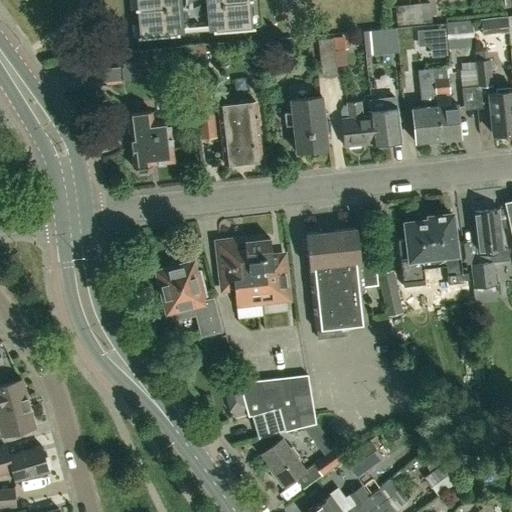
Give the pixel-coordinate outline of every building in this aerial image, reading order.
[(135,0),(137,8),(135,8),(135,10),(137,10),(139,36),(137,36),(137,38),(179,35),(178,32),(177,33),(174,0),(211,0),(214,30),(213,30),(213,32),(254,28),(254,26),(252,26),(250,1),(252,0),(251,0),(135,0)] [(400,23),(431,20),(429,3),(398,6),(400,21),(400,23)] [(474,47),(471,19),(445,22),(447,38),(448,50),(474,47)] [(386,53),(398,51),(395,28),(383,29),(386,53)] [(431,44),(446,43),(445,28),(430,29),(431,44)] [(333,43),(334,49),(347,48),(346,35),(333,36),(333,43)] [(322,78),(337,76),(335,58),(334,49),(333,43),(318,45),(322,78)] [(478,88),(492,86),(489,60),(475,61),(478,88)] [(123,82),(121,62),(90,65),(91,85),(123,82)] [(418,71),(422,106),(413,107),(416,142),(441,139),(437,104),(436,95),(434,79),(433,69),(418,71)] [(448,78),(434,79),(436,95),(449,93),(448,78)] [(200,139),(216,137),(210,83),(194,85),(200,139)] [(494,134),(511,132),(511,90),(490,93),(494,134)] [(330,132),(329,120),(324,120),(321,96),(290,100),(296,151),(327,148),(326,132),(330,132)] [(369,114),(372,142),(372,144),(374,143),(379,147),(384,146),(389,142),(400,141),(397,107),(396,97),(369,99),(370,110),(369,110),(369,114)] [(372,142),(369,114),(361,115),(360,100),(348,102),(349,116),(341,117),(344,145),(372,142)] [(225,162),(262,158),(256,101),(219,105),(225,162)] [(451,103),(437,104),(441,139),(461,137),(458,102),(451,103)] [(151,120),(150,110),(126,113),(133,168),(136,167),(140,172),(147,171),(148,166),(151,166),(151,163),(173,160),(167,118),(151,120)] [(478,262),(471,263),(471,264),(474,287),(494,284),(491,260),(508,258),(507,247),(503,247),(500,226),(509,225),(505,208),(496,209),(496,208),(474,211),(476,227),(474,227),(475,240),(478,262)] [(448,284),(463,282),(458,239),(454,239),(451,214),(420,217),(420,221),(405,223),(407,238),(398,239),(403,287),(425,284),(423,268),(446,266),(448,284)] [(377,284),(376,280),(376,273),(374,260),(361,261),(357,228),(306,234),(310,268),(308,268),(315,329),(322,328),(322,336),(350,332),(349,325),(367,323),(363,286),(377,284)] [(235,302),(286,297),(281,252),(271,253),(270,238),(220,243),(224,278),(225,292),(234,291),(235,302)] [(195,276),(192,263),(159,272),(168,310),(172,310),(174,318),(197,312),(203,335),(222,330),(213,298),(208,299),(201,274),(195,276)] [(376,273),(376,280),(387,316),(403,312),(393,270),(376,273)] [(263,309),(261,300),(239,304),(240,313),(263,309)] [(300,428),(315,424),(306,375),(289,377),(300,428)] [(272,379),(284,429),(285,432),(300,428),(289,377),(272,379)] [(0,411),(29,403),(22,379),(0,385),(0,411)] [(255,381),(269,433),(284,429),(272,379),(255,381)] [(255,381),(238,383),(248,416),(252,415),(258,436),(269,433),(255,381)] [(230,409),(243,406),(239,391),(226,395),(230,409)] [(0,411),(0,435),(3,434),(3,436),(35,427),(29,403),(0,411)] [(289,449),(281,438),(262,452),(277,473),(273,475),(281,487),(285,484),(305,470),(297,459),(300,457),(292,446),(289,449)] [(371,439),(342,460),(355,478),(384,457),(371,439)] [(48,472),(41,446),(10,455),(8,446),(0,448),(0,475),(12,472),(15,481),(48,472)] [(345,458),(336,447),(313,463),(321,476),(342,460),(345,458)] [(396,511),(395,510),(408,501),(397,486),(410,475),(404,468),(366,496),(355,505),(348,510),(345,511),(396,511)] [(298,479),(283,491),(291,500),(306,488),(298,479)] [(423,506),(438,488),(429,480),(413,498),(423,506)] [(328,493),(329,495),(306,511),(345,511),(348,510),(355,505),(354,504),(349,497),(351,496),(349,494),(345,496),(338,486),(328,493)] [(0,490),(0,507),(16,506),(14,489),(0,490)] [(355,505),(366,496),(361,489),(351,496),(349,497),(354,504),(355,505)]
